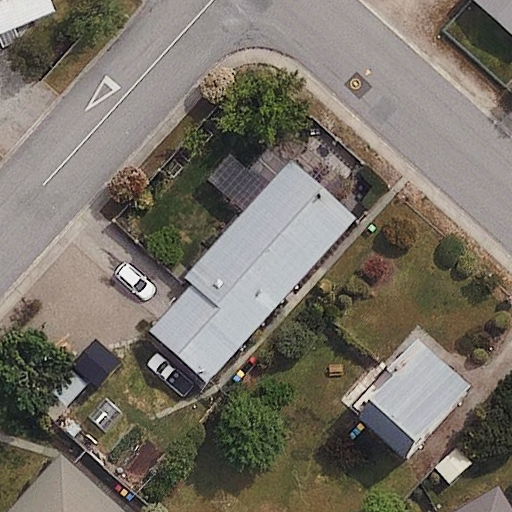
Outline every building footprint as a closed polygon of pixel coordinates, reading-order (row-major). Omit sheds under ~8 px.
[(0,0),(0,34),(58,10),(54,0),(0,0)] [(511,0),(464,0),(511,42),(511,0)] [(293,168),(146,331),(210,389),(357,225),(293,168)] [(421,344),(357,420),(408,463),(472,388),(421,344)] [(57,428),(106,375),(78,350),(29,402),(57,428)] [(122,511),(62,459),(14,511),(122,511)]
